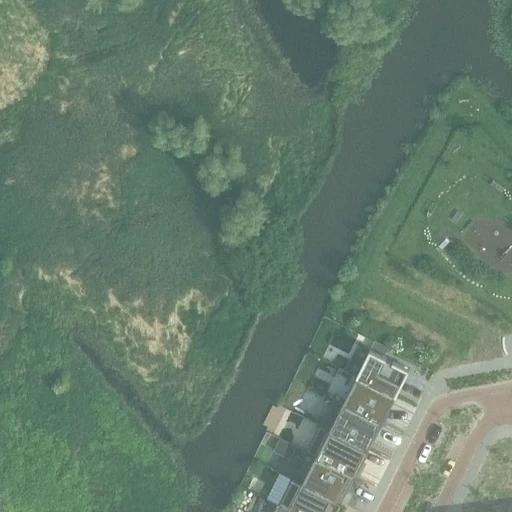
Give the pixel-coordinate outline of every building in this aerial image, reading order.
[(370,350),(356,377),(395,397),(409,370),(384,357),(388,349),(374,342),(370,350)] [(356,377),(343,404),(381,423),(382,423),(395,397),(356,377)] [(334,399),(320,426),(368,450),(381,423),(343,404),(334,399)] [(318,425),(304,452),(315,458),(316,457),(355,477),(369,450),(368,450),(320,426),(318,425)] [(315,458),(302,484),(341,504),(355,477),(316,457),(315,458)] [(291,479),(278,505),(289,511),(291,511),(337,511),(341,504),(302,484),(291,479)]
